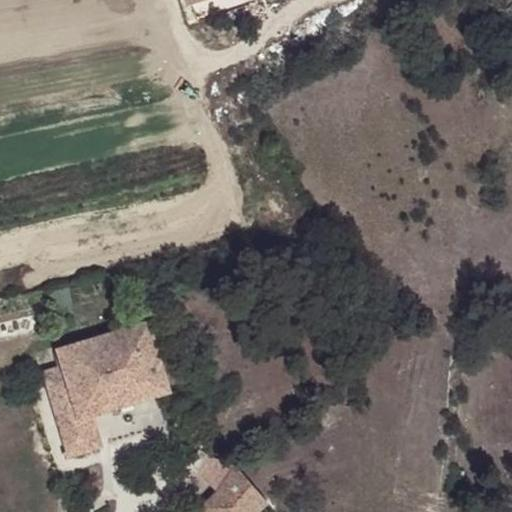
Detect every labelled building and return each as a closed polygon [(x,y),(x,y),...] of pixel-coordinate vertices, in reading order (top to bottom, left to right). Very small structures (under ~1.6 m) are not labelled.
[(265,298),(267,307),(277,305),(279,299),(274,295),(265,298)] [(34,314),(0,321),(0,337),(37,329),(34,314)] [(169,390),(148,325),(63,352),(68,366),(43,373),(70,458),(75,453),(98,446),(94,430),(79,421),(83,414),(86,416),(169,390)] [(206,455),(200,432),(199,433),(191,435),(196,450),(198,447),(206,455)] [(198,470),(206,455),(198,447),(196,450),(194,453),(188,461),(198,470)] [(234,464),(206,455),(198,470),(214,486),(227,501),(237,511),(252,511),(265,500),(234,464)] [(205,511),(217,511),(227,501),(214,486),(198,507),(205,511)] [(237,511),(227,501),(217,511),(237,511)]
